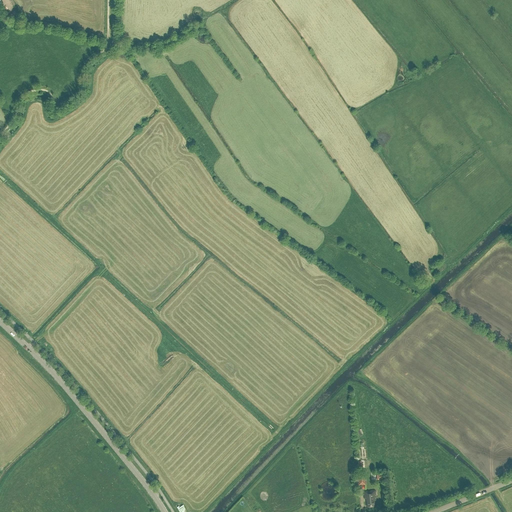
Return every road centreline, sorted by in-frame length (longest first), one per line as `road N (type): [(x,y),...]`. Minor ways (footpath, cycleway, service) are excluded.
road 1 (tertiary): [(165,511),(59,380),(0,321)]
road 2 (track): [(0,12),(13,23),(149,48),(219,13)]
